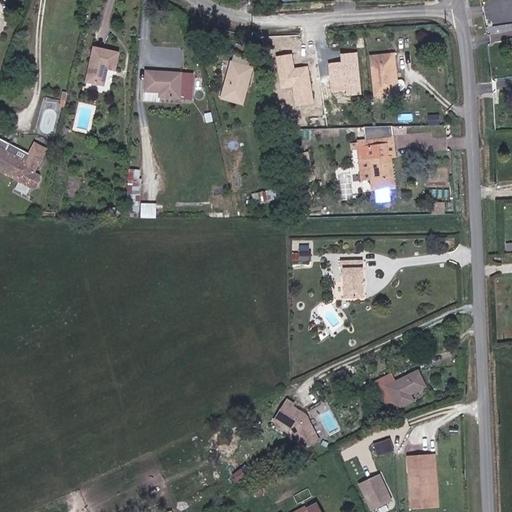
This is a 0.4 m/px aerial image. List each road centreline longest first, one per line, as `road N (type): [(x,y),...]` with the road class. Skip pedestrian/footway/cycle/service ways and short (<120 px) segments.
road 1 (tertiary): [(463,10),(474,98),(491,511)]
road 2 (unclassified): [(201,0),(251,23),(463,10)]
road 3 (unknown): [(488,408),(457,404),(350,445)]
